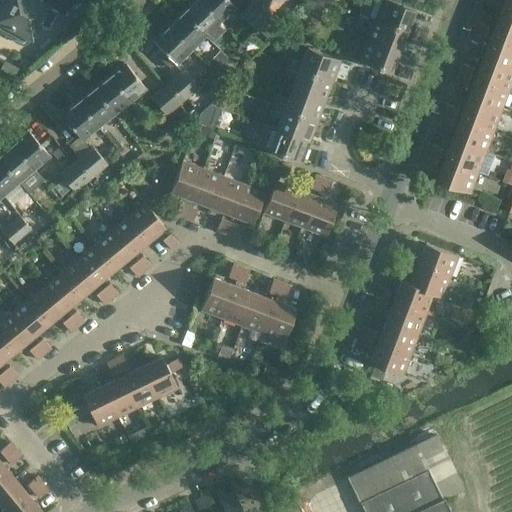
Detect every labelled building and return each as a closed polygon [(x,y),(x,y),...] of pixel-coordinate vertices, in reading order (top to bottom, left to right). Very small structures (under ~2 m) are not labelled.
[(6,0),(0,12),(0,31),(20,43),(24,42),(26,38),(29,38),(36,24),(46,28),(61,0),(6,0)] [(194,0),(181,12),(204,36),(205,35),(206,36),(207,36),(210,40),(223,27),(218,22),(197,0),(194,0)] [(197,0),(218,22),(233,8),(226,0),(197,0)] [(262,8),(252,0),(250,0),(238,14),(248,23),(262,8)] [(252,0),(262,8),(270,15),(282,0),(252,0)] [(373,19),(406,31),(413,10),(386,0),(363,0),(358,13),(373,19)] [(511,0),(506,0),(499,18),(511,23),(511,0)] [(262,8),(248,23),(256,30),(270,15),(262,8)] [(204,36),(181,12),(166,26),(189,50),(204,36)] [(511,23),(499,18),(492,38),(511,46),(511,23)] [(373,19),(365,40),(398,52),(402,41),(406,42),(408,41),(421,46),(424,37),(413,33),(406,31),(373,19)] [(474,32),(486,36),(490,28),(478,23),(474,32)] [(413,33),(424,37),(427,30),(416,25),(413,33)] [(189,50),(166,26),(152,40),(175,64),(189,50)] [(486,36),(474,32),(472,39),(483,44),(486,36)] [(511,46),(492,38),(484,59),(511,69),(511,46)] [(398,52),(365,40),(357,61),(389,73),(398,52)] [(288,65),(332,81),(340,60),(307,48),(303,60),(292,56),(288,65)] [(476,79),(509,91),(511,82),(511,69),(484,59),(476,79)] [(108,77),(127,102),(144,89),(124,64),(108,77)] [(459,72),(471,77),(474,68),(462,64),(459,72)] [(292,89),(324,102),(332,81),(288,65),(285,74),(296,78),(292,89)] [(397,74),(409,79),(411,71),(400,66),(397,74)] [(166,84),(174,93),(190,79),(183,70),(166,84)] [(471,77),(459,72),(456,80),(468,85),(471,77)] [(92,90),(112,114),(127,102),(108,77),(92,90)] [(174,93),(182,102),(198,88),(190,79),(174,93)] [(476,79),(468,99),(501,112),(509,91),(476,79)] [(182,102),(174,93),(166,84),(151,97),(166,115),(182,102)] [(273,106),(317,122),(324,102),(292,89),(287,101),(276,96),(273,106)] [(76,102),(96,127),(112,114),(92,90),(76,102)] [(461,119),(493,132),(501,112),(468,99),(461,119)] [(213,125),(220,106),(206,101),(198,120),(213,125)] [(96,127),(76,102),(60,115),(80,140),(96,127)] [(444,113),(455,117),(458,109),(447,104),(444,113)] [(276,130),(309,143),(317,122),(273,106),(269,115),(280,119),(276,130)] [(455,117),(444,113),(441,120),(453,125),(455,117)] [(453,140),(486,152),(493,132),(461,119),(453,140)] [(309,143),(276,130),(272,141),(261,136),(257,147),(269,151),(268,152),(301,164),(309,143)] [(10,145),(32,170),(48,156),(26,131),(10,145)] [(445,160),(478,172),(486,152),(453,140),(445,160)] [(0,153),(0,163),(16,183),(32,170),(10,145),(0,153)] [(428,153),(440,158),(444,149),(432,145),(428,153)] [(73,160),(82,169),(99,155),(90,146),(73,160)] [(440,158),(428,153),(426,161),(438,166),(440,158)] [(82,169),(91,178),(107,164),(99,155),(82,169)] [(82,169),(73,160),(72,161),(58,173),(74,192),(88,180),(91,178),(82,169)] [(478,172),(445,160),(437,181),(470,193),(478,172)] [(170,192),(191,200),(203,169),(182,161),(170,192)] [(502,180),(511,184),(511,161),(509,169),(507,168),(502,180)] [(0,192),(2,195),(16,183),(0,163),(0,192)] [(278,175),(286,178),(291,166),(282,163),(278,175)] [(191,200),(211,208),(223,176),(203,169),(191,200)] [(310,187),(319,191),(323,178),(315,175),(310,187)] [(211,208),(231,215),(243,184),(223,176),(211,208)] [(323,178),(319,191),(327,193),(331,181),(323,178)] [(263,212),(284,220),(296,189),(275,181),(263,212)] [(243,184),(231,215),(252,223),(264,192),(243,184)] [(284,220),(304,228),(316,196),(296,189),(284,220)] [(316,196),(304,228),(325,235),(337,204),(316,196)] [(127,217),(148,242),(165,228),(144,203),(127,217)] [(176,215),(184,218),(189,206),(180,203),(176,215)] [(189,206),(184,218),(192,221),(197,209),(189,206)] [(0,229),(12,244),(30,229),(18,214),(0,229)] [(148,242),(127,217),(111,231),(132,256),(148,242)] [(217,230),(225,233),(229,221),(221,218),(217,230)] [(229,221),(225,233),(233,236),(237,224),(229,221)] [(111,231),(94,244),(115,270),(132,256),(111,231)] [(162,239),(170,249),(177,243),(169,233),(162,239)] [(416,264),(448,277),(456,255),(424,243),(416,264)] [(77,258),(98,284),(115,270),(94,244),(77,258)] [(400,258),(411,263),(415,254),(403,250),(400,258)] [(136,261),(144,271),(150,265),(142,255),(136,261)] [(61,272),(82,297),(98,284),(77,258),(61,272)] [(411,263),(400,258),(397,265),(408,270),(411,263)] [(144,271),(136,261),(129,267),(137,276),(144,271)] [(228,276),(236,279),(240,267),(233,264),(228,276)] [(416,264),(409,283),(431,295),(440,298),(448,277),(416,264)] [(240,267),(236,279),(244,282),(249,270),(240,267)] [(82,297),(61,272),(44,286),(65,311),(82,297)] [(201,309),(222,317),(234,285),(213,277),(201,309)] [(268,291),(277,294),(281,282),(273,279),(268,291)] [(400,280),(392,302),(424,314),(431,295),(409,283),(400,280)] [(281,282),(277,294),(285,297),(289,285),(281,282)] [(103,288),(111,298),(117,293),(109,283),(103,288)] [(254,292),(234,285),(222,317),(242,325),(254,292)] [(44,286),(27,299),(48,325),(65,311),(44,286)] [(376,295),(387,300),(390,291),(379,287),(376,295)] [(111,298),(103,288),(96,294),(104,304),(111,298)] [(242,325),(262,333),(274,300),(254,292),(242,325)] [(387,300),(376,295),(373,303),(384,307),(387,300)] [(11,313),(32,339),(48,325),(27,299),(11,313)] [(274,300),(262,333),(283,340),(295,308),(274,300)] [(384,322),(416,334),(424,314),(392,302),(384,322)] [(69,316),(77,326),(84,320),(76,311),(69,316)] [(0,322),(0,334),(15,352),(32,339),(11,313),(0,322)] [(77,326),(69,316),(62,322),(70,331),(77,326)] [(384,322),(377,342),(409,354),(416,334),(384,322)] [(360,335),(372,340),(375,331),(363,327),(360,335)] [(0,364),(15,352),(0,334),(0,364)] [(372,340),(360,335),(357,343),(369,347),(372,340)] [(35,344),(43,354),(50,348),(42,338),(35,344)] [(409,354),(377,342),(369,363),(401,375),(409,354)] [(43,354),(35,344),(29,349),(37,359),(43,354)] [(115,359),(122,373),(129,369),(122,355),(115,359)] [(142,367),(157,397),(177,388),(170,372),(181,367),(177,359),(165,364),(162,357),(142,367)] [(122,373),(115,359),(106,363),(113,377),(122,373)] [(3,371),(11,381),(17,375),(9,366),(3,371)] [(142,367),(122,377),(137,407),(157,397),(142,367)] [(11,381),(3,371),(0,373),(0,382),(4,387),(11,381)] [(122,377),(103,386),(117,416),(137,407),(122,377)] [(117,416),(103,386),(83,396),(86,403),(75,408),(79,416),(90,411),(98,426),(117,416)] [(462,488),(435,434),(347,477),(364,511),(449,511),(443,497),(462,488)] [(0,450),(5,456),(14,448),(10,443),(0,450)] [(14,448),(5,456),(11,463),(21,456),(14,448)] [(0,461),(0,489),(14,478),(0,461)] [(28,483),(33,490),(42,482),(37,476),(28,483)] [(6,511),(28,494),(14,478),(0,489),(0,511),(6,511)] [(42,482),(33,490),(39,497),(48,489),(42,482)] [(225,510),(225,511),(244,511),(234,491),(227,494),(223,487),(215,491),(225,510)] [(28,494),(6,511),(41,511),(42,511),(28,494)] [(202,498),(206,505),(214,502),(210,494),(202,498)] [(206,505),(202,498),(195,501),(199,509),(206,505)]
